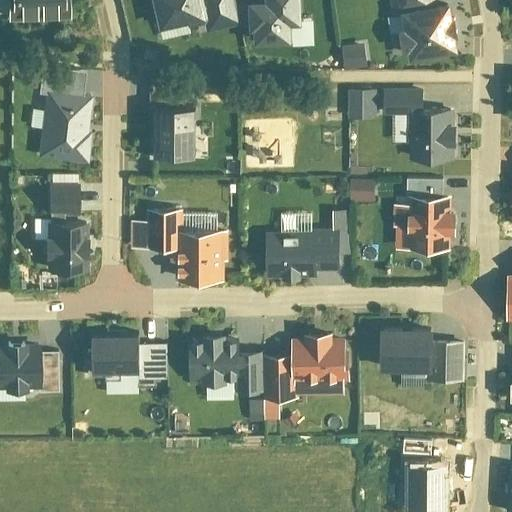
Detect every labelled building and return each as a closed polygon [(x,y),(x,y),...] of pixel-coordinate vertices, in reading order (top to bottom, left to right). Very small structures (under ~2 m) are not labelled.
[(205,0),(157,0),(162,21),(208,10),(205,0)] [(257,0),(259,40),(296,39),(295,17),(303,17),(302,0),(257,0)] [(437,0),(405,5),(413,55),(461,47),(453,0),(437,0)] [(366,38),(346,41),(350,68),(370,64),(366,38)] [(90,66),(46,60),(43,86),(50,87),(86,92),(90,66)] [(426,84),(386,85),(387,107),(427,106),(426,84)] [(373,115),(373,86),(346,86),(346,115),(373,115)] [(50,87),(41,154),(90,160),(98,93),(86,92),(50,87)] [(198,151),(197,102),(155,103),(157,153),(198,151)] [(456,156),(456,107),(415,107),(414,156),(456,156)] [(443,175),(410,176),(411,191),(444,191),(443,175)] [(375,177),(354,177),(354,198),(375,198),(375,177)] [(82,180),(52,180),(53,213),(82,212),(82,180)] [(453,246),(453,193),(409,193),(408,245),(453,246)] [(182,205),(148,206),(149,246),(183,245),(182,205)] [(50,269),(90,269),(89,212),(82,212),(53,213),(50,213),(50,269)] [(230,277),(230,227),(184,226),(184,276),(230,277)] [(341,226),(269,228),(270,274),(342,272),(341,226)] [(140,328),(93,330),(95,368),(142,366),(141,342),(140,328)] [(385,328),(383,367),(431,368),(432,340),(432,328),(385,328)] [(247,332),(191,333),(193,389),(249,388),(247,332)] [(348,334),(294,335),(295,348),(295,390),(349,390),(348,334)] [(40,339),(0,338),(0,387),(40,388),(40,348),(40,339)] [(467,377),(466,341),(432,340),(431,368),(430,378),(467,377)] [(168,341),(141,342),(142,366),(142,383),(170,381),(168,341)] [(62,348),(40,348),(40,388),(62,388),(62,348)] [(295,390),(295,348),(266,348),(266,393),(295,393),(295,390)] [(280,417),(278,395),(248,397),(250,419),(280,417)] [(396,463),(409,465),(432,465),(433,438),(396,437),(396,463)] [(511,463),(505,463),(503,510),(511,510),(511,463)] [(432,465),(409,465),(408,511),(445,511),(446,466),(432,465)]
